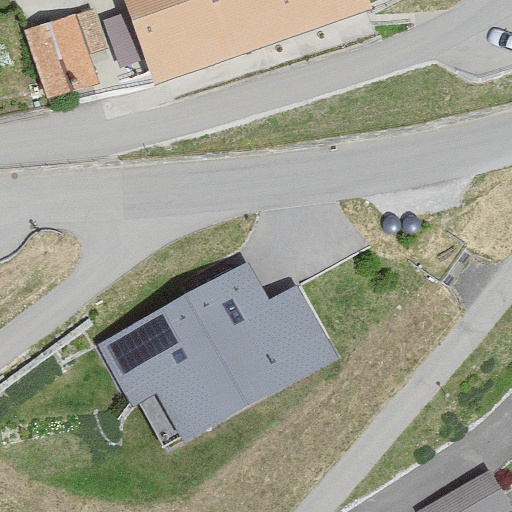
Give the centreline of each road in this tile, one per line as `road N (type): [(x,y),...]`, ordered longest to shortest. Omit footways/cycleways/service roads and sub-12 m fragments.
road 1 (residential): [(0,149),(154,126),(458,31),(511,1)]
road 2 (residential): [(511,136),(322,173),(173,188)]
road 3 (residential): [(307,511),(511,275)]
road 4 (residential): [(173,188),(35,331),(0,356)]
road 5 (residential): [(173,188),(0,197)]
